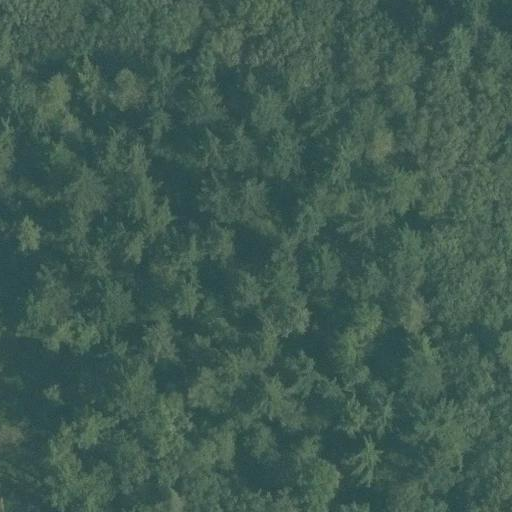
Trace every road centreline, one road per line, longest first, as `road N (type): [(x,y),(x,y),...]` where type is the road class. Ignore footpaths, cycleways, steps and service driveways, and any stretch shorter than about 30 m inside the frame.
road 1 (track): [(511,166),(406,164),(290,104),(174,88),(0,90)]
road 2 (track): [(452,511),(385,0)]
